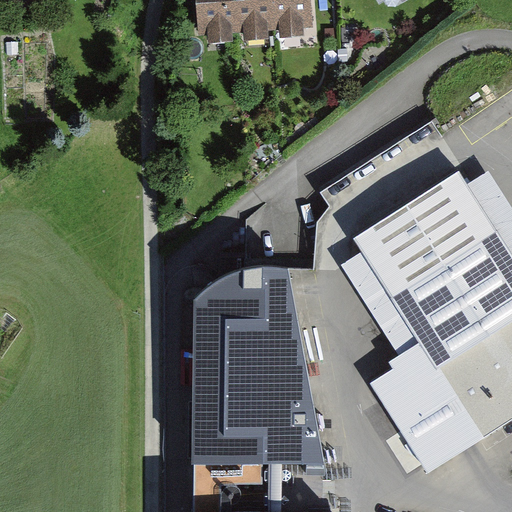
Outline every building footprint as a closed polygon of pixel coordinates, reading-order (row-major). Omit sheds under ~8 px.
[(195,0),(198,37),(208,36),(209,44),(234,42),(233,34),(237,34),(234,0),(195,0)] [(234,0),(237,34),(244,33),(245,41),(269,39),(269,32),(275,31),(272,0),(234,0)] [(272,0),(275,31),(280,31),(280,39),(305,37),(304,29),(314,28),(311,0),(272,0)] [(511,265),(449,169),(342,237),(409,342),(366,370),(382,395),(373,401),(421,476),(511,418),(511,265)] [(209,288),(196,301),(193,511),(209,511),(208,487),(251,486),(250,465),(324,464),(289,270),(264,270),(233,274),(209,288)]
